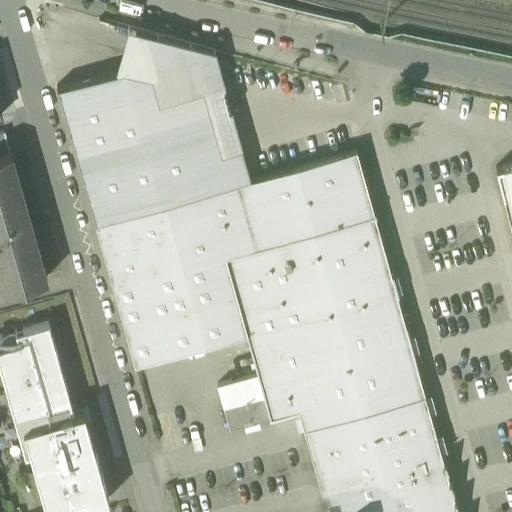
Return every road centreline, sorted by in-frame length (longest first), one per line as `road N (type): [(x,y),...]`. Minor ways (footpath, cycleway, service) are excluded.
road 1 (residential): [(8,0),(151,511)]
road 2 (residential): [(132,0),(366,56),(511,80)]
